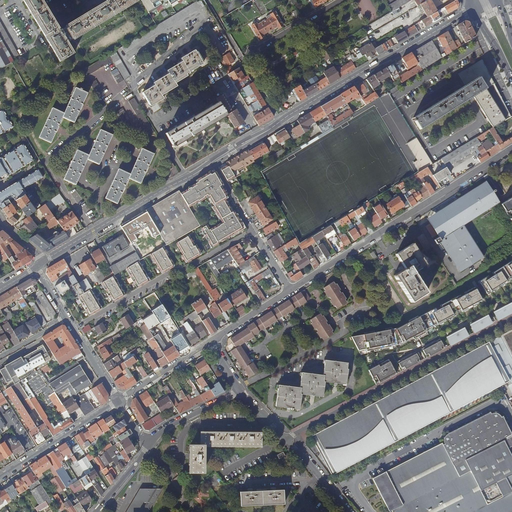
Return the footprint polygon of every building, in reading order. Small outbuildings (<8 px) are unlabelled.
[(73,40),(137,2),(136,0),(108,0),(65,27),(65,28),(60,31),(41,0),(22,0),(59,62),(73,54),(66,42),(72,39),(73,40)] [(141,0),(141,1),(148,12),(161,4),(160,2),(163,0),(167,0),(169,4),(175,0),(141,0)] [(397,0),(388,6),(391,12),(410,0),(397,0)] [(427,17),(430,16),(436,12),(437,12),(429,0),(428,0),(420,5),(427,17)] [(436,12),(440,18),(458,8),(459,4),(456,0),(437,12),(436,12)] [(198,3),(196,1),(173,15),(153,28),(120,47),(124,53),(200,7),(201,8),(203,7),(198,3)] [(275,12),(269,15),(271,17),(267,19),(257,25),(256,23),(251,26),(259,40),(264,37),(263,35),(276,26),(278,29),(283,26),(275,12)] [(430,16),(433,22),(440,18),(436,12),(430,16)] [(419,25),(422,29),(433,22),(430,16),(427,17),(418,23),(418,24),(419,25)] [(460,33),(465,43),(475,37),(468,22),(465,21),(456,26),(459,31),(457,32),(458,34),(460,33)] [(0,35),(13,58),(19,55),(0,22),(0,35)] [(404,31),(408,38),(417,32),(415,27),(413,29),(412,27),(404,31)] [(398,43),(408,38),(404,31),(397,35),(396,34),(394,35),(395,37),(394,37),(398,43)] [(442,34),(451,52),(461,46),(457,40),(453,42),(447,31),(442,34)] [(437,50),(442,58),(451,52),(442,34),(437,38),(440,43),(442,47),(440,48),(437,50)] [(432,41),(411,53),(422,70),(442,58),(437,50),(432,41)] [(377,55),(389,48),(386,42),(377,47),(374,49),(375,52),(377,55)] [(359,50),(355,53),(356,56),(353,58),(352,55),(349,56),(351,60),(352,62),(364,55),(366,57),(368,56),(369,58),(374,55),(373,53),(375,52),(374,49),(371,44),(359,50)] [(0,48),(0,67),(0,68),(9,63),(2,48),(0,48)] [(154,86),(142,93),(150,107),(163,99),(161,96),(176,87),(174,84),(187,76),(185,74),(202,64),(194,50),(180,59),(182,62),(167,71),(168,74),(153,83),(154,86)] [(114,51),(108,54),(108,55),(112,61),(116,69),(123,81),(129,77),(114,51)] [(329,58),(325,51),(321,53),(325,60),(329,58)] [(411,53),(401,59),(407,68),(414,63),(416,67),(413,69),(414,71),(411,73),(412,74),(410,75),(408,71),(399,77),(401,80),(402,82),(422,70),(411,53)] [(221,58),(221,57),(218,59),(227,74),(232,72),(228,65),(233,62),(228,54),(221,58)] [(86,76),(112,61),(108,55),(83,71),(86,76)] [(355,67),(367,60),(366,57),(364,55),(352,62),(355,67)] [(488,74),(485,67),(481,60),(458,74),(465,85),(413,118),(413,119),(412,120),(413,122),(414,121),(419,129),(473,96),(492,128),(510,117),(488,74)] [(343,66),(347,73),(355,69),(351,62),(351,61),(343,66)] [(397,61),(392,64),(396,72),(400,67),(397,61)] [(392,64),(386,68),(390,75),(392,80),(399,76),(396,72),(392,64)] [(336,70),(334,66),(323,73),(324,75),(329,84),(340,78),(336,70)] [(342,66),(336,70),(340,78),(347,73),(343,66),(342,66)] [(244,78),(238,68),(232,72),(227,74),(238,91),(244,87),(245,87),(240,80),(244,78)] [(386,68),(366,80),(372,89),(379,84),(378,82),(390,75),(386,68)] [(118,84),(123,81),(116,69),(110,72),(118,84)] [(322,82),(315,86),(318,90),(329,84),(324,75),(321,77),(321,78),(320,79),(322,82)] [(319,81),(315,76),(309,80),(309,79),(308,80),(309,82),(310,81),(312,84),(307,87),(308,88),(303,91),(307,97),(318,90),(315,86),(314,84),(319,81)] [(95,80),(89,84),(98,98),(103,95),(95,80)] [(267,108),(252,82),(248,85),(245,87),(244,87),(259,113),(267,108)] [(363,84),(355,89),(360,97),(368,91),(363,84)] [(303,91),(300,85),(294,89),(293,87),(292,88),(300,101),(307,97),(303,91)] [(273,117),(267,108),(259,113),(244,87),(238,91),(258,126),(273,117)] [(353,87),(340,95),(346,103),(355,98),(357,100),(361,98),(360,97),(355,89),(353,87)] [(82,89),(80,88),(79,90),(75,88),(63,113),(52,108),(39,138),(50,143),(62,117),(74,123),(87,93),(81,90),(82,89)] [(365,95),(361,98),(366,105),(378,97),(375,92),(370,95),(368,98),(365,95)] [(230,120),(234,127),(243,122),(233,106),(230,102),(228,103),(222,94),(216,98),(218,102),(227,115),(230,120)] [(340,95),(320,107),(326,115),(328,119),(328,120),(332,126),(353,113),(351,111),(350,109),(335,118),(336,120),(335,121),(332,120),(331,119),(333,118),(330,114),(329,115),(328,114),(340,107),(341,108),(342,109),(344,108),(343,107),(344,106),(343,105),(346,103),(340,95)] [(154,132),(134,98),(128,101),(148,135),(154,132)] [(173,148),(227,115),(218,102),(165,134),(172,146),(171,146),(172,148),(173,147),(173,148)] [(320,107),(309,113),(315,122),(326,115),(320,107)] [(122,109),(116,112),(130,135),(135,131),(122,109)] [(309,113),(296,121),(299,125),(304,133),(309,130),(308,129),(316,124),(315,122),(309,113)] [(328,120),(318,126),(322,133),(332,126),(328,120)] [(304,133),(299,125),(291,130),(292,131),(289,132),(293,139),(304,133)] [(333,127),(301,146),(303,149),(334,129),(333,127)] [(273,135),(276,139),(277,141),(288,135),(284,128),(273,135)] [(500,150),(511,142),(511,138),(511,137),(506,141),(505,140),(503,141),(504,142),(502,143),(492,128),(488,130),(491,135),(497,145),(500,150)] [(112,135),(100,130),(88,155),(77,150),(63,180),(75,185),(87,160),(98,165),(112,135)] [(486,137),(491,135),(488,130),(476,138),(479,142),(486,137)] [(273,135),(267,138),(271,144),(274,142),(274,141),(276,139),(273,135)] [(493,147),(497,145),(491,135),(486,137),(488,140),(493,147)] [(432,164),(416,138),(407,144),(417,160),(413,163),(419,172),(427,167),(432,164)] [(480,163),(489,157),(481,145),(479,142),(476,138),(441,159),(446,168),(477,149),(481,155),(476,157),(480,163)] [(489,157),(500,150),(497,145),(493,147),(488,140),(481,145),(489,157)] [(258,146),(248,151),(253,160),(268,152),(262,141),(257,144),(258,146)] [(140,184),(153,154),(141,149),(129,174),(118,169),(104,199),(116,204),(128,179),(140,184)] [(286,155),(282,149),(270,156),(274,162),(286,155)] [(248,150),(226,162),(227,164),(235,177),(239,175),(237,171),(236,170),(246,164),(247,166),(249,165),(247,163),(248,162),(249,163),(253,161),(253,160),(248,151),(248,150)] [(223,168),(220,169),(227,181),(230,180),(230,181),(235,178),(235,177),(227,164),(222,167),(223,168)] [(427,167),(419,172),(416,173),(422,183),(421,184),(423,187),(417,191),(421,197),(422,199),(434,192),(428,182),(425,183),(422,178),(429,173),(431,177),(436,185),(438,184),(437,182),(432,175),(427,167)] [(450,175),(446,168),(432,175),(437,182),(450,175)] [(209,244),(211,248),(218,244),(217,242),(220,240),(221,242),(230,236),(231,237),(243,230),(242,228),(244,226),(237,214),(235,214),(234,211),(231,212),(230,210),(231,209),(228,205),(227,206),(226,203),(227,203),(225,199),(227,198),(220,185),(222,184),(215,172),(213,173),(211,175),(209,172),(197,180),(198,182),(197,183),(190,187),(190,188),(180,193),(180,194),(187,204),(188,207),(198,202),(204,199),(204,198),(207,196),(213,206),(212,207),(214,211),(215,210),(216,212),(215,213),(218,217),(219,217),(223,223),(220,225),(219,224),(210,229),(207,225),(201,228),(202,231),(204,235),(205,235),(206,237),(205,237),(208,242),(208,241),(210,243),(209,244)] [(411,182),(414,187),(416,186),(414,182),(414,180),(418,178),(416,174),(410,178),(412,182),(411,182)] [(415,201),(421,197),(417,191),(414,187),(411,182),(409,178),(405,180),(407,184),(409,183),(412,188),(408,191),(410,195),(415,201)] [(426,219),(438,237),(452,228),(442,213),(487,184),(485,181),(426,219)] [(411,207),(416,203),(415,201),(410,195),(409,195),(410,197),(409,197),(403,189),(406,188),(402,182),(397,185),(400,190),(411,207)] [(491,191),(487,184),(442,213),(452,228),(438,237),(434,240),(436,244),(440,242),(461,274),(485,259),(463,225),(498,202),(497,200),(497,199),(492,192),(493,192),(494,192),(495,191),(495,190),(494,190),(493,189),(492,190),(491,191)] [(181,236),(200,226),(180,194),(180,193),(178,191),(146,210),(148,214),(166,245),(181,236)] [(64,202),(59,194),(45,204),(49,211),(60,203),(61,204),(64,202)] [(29,202),(24,195),(15,200),(17,203),(16,204),(18,206),(19,206),(21,209),(29,202)] [(248,202),(255,214),(265,208),(257,196),(248,202)] [(511,196),(504,202),(501,204),(506,212),(509,210),(511,213),(511,212),(511,196)] [(398,197),(386,204),(391,213),(403,206),(398,197)] [(30,203),(29,202),(21,209),(27,217),(29,216),(36,211),(30,203)] [(10,204),(2,209),(8,218),(11,216),(16,212),(10,204)] [(49,211),(45,204),(41,207),(39,209),(47,222),(54,218),(49,211)] [(380,219),(387,215),(381,204),(373,209),(376,214),(380,219)] [(354,211),(359,219),(361,217),(359,214),(364,211),(364,210),(361,207),(354,211)] [(265,208),(255,214),(262,225),(272,219),(265,208)] [(367,232),(364,227),(359,219),(354,211),(346,216),(349,220),(354,217),(358,222),(356,224),(357,226),(356,227),(355,224),(353,226),(360,236),(367,232)] [(74,224),(78,221),(72,212),(67,215),(73,224),(74,224)] [(166,245),(148,214),(143,218),(161,248),(163,247),(166,245)] [(374,227),(382,222),(380,219),(376,214),(371,218),(369,215),(368,217),(374,227)] [(63,231),(65,233),(75,226),(74,224),(73,224),(67,215),(57,223),(58,223),(63,231)] [(8,218),(6,220),(7,222),(12,225),(17,222),(13,218),(11,216),(8,218)] [(20,229),(26,234),(37,228),(31,221),(32,220),(29,216),(27,217),(22,221),(25,224),(26,223),(27,224),(20,229)] [(353,241),(360,236),(353,226),(349,220),(346,216),(338,221),(340,224),(342,227),(348,223),(351,228),(348,230),(349,231),(348,232),(353,241)] [(54,218),(47,222),(45,223),(48,229),(58,223),(57,223),(54,218)] [(131,225),(132,226),(139,238),(146,249),(149,255),(150,254),(155,252),(136,221),(131,225)] [(336,235),(344,247),(350,243),(346,236),(344,237),(344,236),(340,238),(339,237),(339,236),(341,235),(336,227),(340,224),(338,221),(330,225),(336,235)] [(275,222),(263,229),(266,234),(269,232),(270,233),(272,232),(272,231),(274,229),(278,226),(275,222)] [(123,223),(120,226),(130,243),(134,241),(133,239),(136,237),(137,239),(139,238),(132,226),(129,228),(127,229),(123,223)] [(368,234),(372,231),(368,224),(364,227),(367,232),(368,234)] [(326,239),(336,235),(330,225),(321,231),(325,236),(326,239)] [(0,243),(10,237),(2,230),(0,231),(0,243)] [(65,233),(63,231),(59,234),(58,233),(56,232),(55,232),(54,233),(53,234),(53,235),(53,236),(53,237),(49,239),(46,242),(37,234),(28,239),(43,251),(46,252),(68,239),(65,233)] [(315,242),(325,236),(321,231),(312,237),(315,242)] [(189,235),(176,243),(182,254),(181,255),(185,261),(186,263),(187,262),(200,255),(201,254),(200,252),(196,245),(193,246),(192,245),(191,243),(192,242),(189,235)] [(113,241),(111,242),(102,247),(108,258),(128,246),(122,236),(113,241)] [(266,241),(272,250),(281,245),(279,241),(277,242),(275,240),(277,239),(275,236),(273,237),(266,241)] [(16,255),(25,250),(10,237),(0,243),(0,244),(8,258),(12,256),(5,246),(9,244),(11,247),(10,248),(11,249),(12,248),(15,254),(16,255)] [(305,248),(315,242),(312,237),(298,244),(300,248),(301,249),(305,256),(310,263),(314,269),(319,265),(312,255),(310,255),(307,250),(307,251),(305,248)] [(273,252),(280,262),(287,258),(282,250),(285,248),(286,250),(293,245),(294,246),(298,244),(295,238),(273,252)] [(329,256),(321,243),(318,246),(325,258),(329,256)] [(413,243),(396,254),(405,269),(394,276),(411,302),(426,292),(413,272),(426,264),(413,243)] [(322,263),(327,260),(325,258),(318,246),(313,249),(316,253),(322,263)] [(166,254),(167,253),(163,247),(161,248),(155,252),(150,254),(161,272),(162,273),(163,272),(163,273),(173,267),(174,266),(173,264),(174,264),(170,258),(168,259),(167,256),(166,254)] [(99,249),(90,254),(92,258),(96,263),(104,258),(99,249)] [(140,260),(149,255),(146,249),(141,252),(142,253),(138,256),(140,260)] [(296,263),(305,256),(301,249),(299,250),(291,255),(296,263)] [(8,258),(15,270),(31,261),(32,255),(25,250),(16,255),(18,259),(15,261),(12,256),(8,258)] [(234,259),(227,250),(213,258),(206,262),(217,280),(221,277),(222,277),(217,270),(234,259)] [(137,254),(136,252),(114,265),(115,266),(119,264),(122,269),(123,270),(140,260),(138,256),(137,254)] [(319,265),(322,263),(316,253),(312,255),(319,265)] [(253,256),(247,261),(238,266),(241,271),(250,265),(256,276),(257,276),(259,274),(263,272),(253,256)] [(299,270),(310,263),(305,256),(296,263),(295,263),(299,270)] [(96,263),(92,258),(79,266),(85,275),(88,273),(89,274),(90,274),(91,273),(93,272),(92,270),(95,269),(97,272),(95,274),(94,275),(99,284),(106,280),(96,263)] [(66,279),(68,277),(73,275),(63,259),(47,269),(46,273),(51,282),(58,278),(56,274),(66,268),(68,272),(60,277),(52,283),(54,287),(64,280),(66,279)] [(139,261),(127,268),(128,270),(128,271),(130,275),(131,275),(132,277),(131,277),(134,281),(135,283),(137,288),(139,286),(139,287),(149,281),(151,280),(148,276),(147,274),(145,269),(144,270),(143,268),(144,268),(141,263),(140,264),(139,261)] [(488,276),(479,281),(486,293),(490,290),(491,292),(507,282),(506,281),(511,276),(511,262),(511,261),(493,272),(495,275),(489,278),(488,276)] [(295,281),(303,276),(299,270),(295,263),(291,266),(294,269),(296,273),(293,275),(291,271),(287,274),(291,280),(295,281)] [(114,265),(110,267),(114,275),(119,273),(115,266),(114,265)] [(218,304),(219,303),(217,301),(218,300),(197,267),(194,269),(196,273),(208,292),(210,295),(214,302),(216,305),(218,304)] [(275,277),(269,268),(266,269),(269,273),(272,279),(275,277)] [(196,273),(194,269),(191,271),(185,274),(187,278),(196,273)] [(266,269),(263,272),(259,274),(262,278),(269,273),(266,269)] [(68,277),(66,279),(67,280),(68,280),(69,279),(73,285),(72,286),(78,296),(84,293),(79,285),(73,275),(68,277)] [(114,276),(101,283),(103,285),(102,286),(103,288),(104,287),(106,292),(108,296),(109,296),(110,298),(109,298),(112,302),(114,301),(123,296),(125,295),(123,290),(122,291),(121,289),(122,288),(119,284),(117,282),(118,282),(116,278),(115,278),(114,276)] [(261,302),(266,299),(254,282),(259,278),(257,276),(256,276),(248,282),(261,302)] [(30,278),(16,287),(22,296),(26,294),(27,295),(23,298),(25,301),(29,308),(34,316),(41,326),(41,327),(46,323),(29,294),(35,290),(37,292),(36,293),(52,320),(54,319),(56,312),(35,280),(30,278)] [(54,287),(59,295),(69,288),(64,280),(54,287)] [(79,285),(84,293),(92,288),(87,280),(79,285)] [(334,306),(336,309),(346,303),(344,300),(340,294),(338,291),(334,285),(333,282),(323,288),(325,291),(329,297),(331,300),(334,306)] [(16,287),(0,296),(0,309),(22,296),(16,287)] [(436,308),(427,313),(433,325),(437,323),(438,325),(454,316),(453,315),(461,310),(462,312),(478,303),(477,301),(481,299),(475,287),(465,292),(466,294),(461,297),(460,295),(441,305),(443,307),(437,310),(436,308)] [(90,289),(78,297),(79,299),(81,304),(82,303),(83,305),(82,305),(85,310),(86,309),(87,311),(86,312),(88,316),(91,315),(100,310),(100,309),(102,308),(99,304),(98,302),(96,298),(95,298),(94,296),(95,296),(92,291),(92,292),(90,289)] [(228,297),(234,305),(246,297),(241,289),(228,297)] [(254,337),(253,335),(309,299),(304,291),(294,297),(295,298),(289,302),(288,300),(276,308),(277,309),(272,313),(271,311),(259,319),(260,321),(254,324),(253,323),(247,327),(248,328),(242,332),(241,330),(235,334),(236,336),(230,340),(236,348),(231,352),(235,358),(237,356),(241,362),(238,364),(243,370),(246,368),(248,370),(245,371),(250,378),(258,372),(255,366),(256,365),(254,362),(251,364),(248,358),(249,357),(245,351),(244,352),(240,346),(254,337)] [(152,303),(158,299),(154,292),(143,299),(163,329),(168,326),(155,305),(154,306),(152,303)] [(197,314),(206,308),(205,306),(202,300),(200,298),(191,304),(195,311),(197,314)] [(223,312),(224,311),(232,306),(227,298),(225,299),(225,298),(223,299),(224,300),(219,303),(218,304),(223,312)] [(29,308),(25,301),(20,305),(24,311),(29,308)] [(214,318),(221,313),(216,305),(214,302),(211,304),(212,307),(209,309),(214,318)] [(511,305),(510,302),(493,311),(496,317),(499,316),(500,318),(511,312),(511,311),(511,309),(511,308),(511,305)] [(240,316),(246,312),(241,304),(235,308),(240,316)] [(3,315),(1,310),(0,310),(0,314),(2,318),(0,319),(0,320),(4,326),(9,323),(8,322),(7,321),(3,315)] [(3,315),(7,321),(13,317),(9,311),(3,315)] [(198,315),(197,314),(195,311),(185,317),(187,321),(192,319),(192,320),(199,316),(198,315)] [(426,329),(433,326),(433,325),(427,313),(399,328),(351,337),(356,347),(358,351),(359,350),(361,349),(362,349),(363,350),(366,349),(366,351),(376,349),(376,347),(380,346),(381,349),(392,346),(395,346),(396,345),(397,344),(413,336),(417,334),(418,336),(427,332),(426,329)] [(125,329),(133,324),(127,314),(120,319),(125,329)] [(320,314),(310,320),(312,323),(316,329),(318,332),(321,338),(323,341),(332,335),(331,332),(327,326),(325,323),(321,317),(320,314)] [(487,315),(470,324),(473,329),(475,328),(477,331),(489,324),(487,322),(490,320),(487,315)] [(31,319),(25,323),(32,333),(38,329),(38,328),(41,326),(34,316),(31,318),(31,319)] [(189,334),(193,331),(193,330),(191,326),(188,323),(187,321),(185,317),(183,318),(185,320),(185,321),(186,322),(183,324),(189,334)] [(211,335),(217,331),(208,317),(202,321),(211,335)] [(106,331),(102,323),(94,327),(99,336),(106,331)] [(14,328),(12,329),(16,336),(18,339),(22,338),(22,339),(29,335),(23,324),(16,328),(16,327),(14,328)] [(161,367),(168,362),(153,337),(144,324),(140,327),(144,332),(147,337),(148,340),(158,356),(156,358),(157,360),(156,360),(161,367)] [(0,340),(3,345),(9,341),(0,325),(0,334),(1,335),(0,335),(0,340)] [(14,345),(20,342),(19,341),(18,339),(16,336),(12,329),(10,325),(4,328),(10,338),(14,345)] [(70,351),(74,349),(79,349),(64,326),(62,325),(42,337),(50,350),(56,359),(70,351)] [(194,332),(199,339),(206,334),(200,325),(198,326),(196,328),(193,330),(193,331),(194,332)] [(154,327),(150,328),(153,335),(160,333),(161,337),(164,336),(162,331),(157,334),(154,327)] [(319,452),(331,475),(395,442),(394,441),(397,439),(398,440),(450,412),(450,411),(453,409),(454,410),(505,383),(504,381),(508,379),(509,381),(510,381),(510,380),(511,378),(511,328),(501,335),(489,341),(432,371),(433,372),(430,374),(429,373),(376,401),(377,402),(374,404),(373,402),(310,436),(313,441),(305,446),(312,454),(316,452),(317,453),(319,452)] [(464,328),(446,337),(449,342),(452,340),(453,343),(465,337),(464,334),(466,333),(464,328)] [(191,344),(199,339),(194,332),(187,337),(191,344)] [(168,362),(179,355),(173,346),(170,348),(169,347),(167,348),(158,334),(153,337),(168,362)] [(111,338),(97,346),(99,350),(104,359),(112,354),(107,345),(108,345),(112,342),(110,340),(112,339),(111,338)] [(428,353),(429,356),(442,349),(441,347),(443,345),(440,339),(427,346),(428,347),(423,350),(425,355),(428,353)] [(28,354),(38,370),(40,369),(47,364),(56,359),(50,350),(46,352),(42,345),(40,346),(40,347),(37,349),(28,354)] [(81,352),(79,349),(74,349),(70,351),(56,359),(59,364),(65,361),(72,357),(77,354),(78,355),(81,352)] [(154,371),(158,368),(148,352),(144,355),(145,357),(144,358),(148,365),(149,364),(150,364),(154,371)] [(403,366),(405,369),(417,362),(416,360),(419,358),(416,353),(412,355),(412,354),(397,362),(398,364),(398,363),(401,368),(403,366)] [(18,360),(27,376),(38,370),(28,354),(19,359),(18,360)] [(103,364),(108,372),(115,367),(115,366),(121,362),(117,355),(103,364)] [(137,360),(134,355),(128,358),(123,362),(126,367),(137,360)] [(6,365),(16,383),(18,382),(27,376),(18,360),(16,361),(15,360),(6,365)] [(200,375),(210,369),(204,360),(195,366),(200,375)] [(278,385),(276,406),(291,408),(291,410),(293,410),(293,408),(299,409),(301,394),(322,397),(324,382),(345,384),(347,370),(346,369),(347,363),(325,360),(323,375),(301,373),(299,388),(278,385)] [(376,366),(368,370),(375,384),(389,376),(390,377),(396,374),(388,360),(381,363),(381,364),(378,365),(378,366),(377,367),(376,366)] [(49,378),(47,380),(56,395),(57,395),(67,389),(73,397),(74,400),(80,396),(78,392),(91,384),(77,361),(75,363),(49,378)] [(125,389),(136,382),(126,367),(123,362),(115,367),(108,372),(112,378),(121,371),(124,375),(114,382),(118,387),(122,388),(125,389)] [(47,364),(40,369),(47,380),(49,378),(45,372),(50,369),(47,364)] [(0,380),(4,387),(5,389),(11,386),(16,383),(6,365),(4,366),(5,367),(0,369),(0,371),(3,376),(0,377),(0,380)] [(144,377),(147,375),(141,365),(137,368),(144,377)] [(27,376),(18,382),(34,408),(43,422),(50,432),(52,436),(74,423),(68,414),(66,411),(66,410),(62,404),(57,395),(56,395),(47,380),(40,369),(38,370),(27,376)] [(200,396),(204,402),(215,397),(212,392),(202,377),(197,380),(203,389),(204,388),(206,391),(206,392),(200,396)] [(193,408),(204,402),(200,396),(189,379),(187,381),(191,386),(194,391),(193,391),(196,395),(198,397),(192,400),(191,397),(189,395),(186,397),(193,408)] [(16,383),(11,386),(14,391),(19,389),(31,409),(34,408),(18,382),(16,383)] [(101,384),(91,389),(101,405),(106,402),(108,394),(101,384)] [(5,389),(1,392),(3,395),(7,393),(32,432),(29,434),(37,446),(45,441),(43,437),(36,426),(30,417),(14,391),(11,386),(5,389)] [(212,392),(215,397),(224,392),(221,387),(212,392)] [(173,405),(179,414),(193,408),(186,397),(182,391),(180,392),(182,396),(181,397),(185,404),(179,407),(173,397),(168,390),(165,392),(168,397),(173,405)] [(154,402),(147,391),(138,397),(146,408),(154,402)] [(79,407),(84,416),(94,409),(86,396),(84,393),(80,396),(74,400),(79,407)] [(66,411),(68,414),(79,407),(74,400),(73,397),(62,404),(66,410),(66,411)] [(155,405),(161,413),(173,405),(168,397),(155,405)] [(132,401),(131,408),(141,424),(148,419),(135,399),(132,401)] [(7,401),(7,402),(18,419),(20,418),(9,400),(7,401)] [(392,511),(511,511),(511,433),(503,415),(501,416),(500,415),(500,414),(499,413),(498,413),(497,412),(496,412),(495,412),(494,412),(493,412),(492,412),(491,413),(490,411),(448,433),(447,434),(446,434),(446,435),(445,436),(445,437),(444,438),(444,439),(444,440),(444,441),(444,442),(444,443),(443,444),(442,442),(386,472),(372,479),(389,511),(392,511)] [(36,426),(43,437),(50,432),(43,422),(39,424),(34,414),(30,417),(36,426)] [(161,414),(142,426),(145,430),(149,431),(166,421),(161,414)] [(111,416),(104,421),(108,427),(115,423),(114,421),(115,419),(114,417),(112,418),(111,416)] [(103,419),(97,422),(101,428),(102,431),(108,427),(104,421),(103,419)] [(127,425),(124,419),(112,426),(116,432),(124,427),(127,425)] [(96,423),(87,429),(89,431),(94,438),(98,435),(96,432),(100,429),(96,423)] [(124,427),(116,432),(113,433),(115,435),(117,433),(118,435),(126,430),(124,427)] [(132,433),(130,429),(117,437),(118,439),(122,437),(123,439),(127,437),(132,433)] [(84,434),(89,442),(94,439),(94,438),(89,431),(84,434)] [(82,432),(75,437),(77,440),(83,449),(90,444),(89,442),(84,434),(82,432)] [(262,433),(201,433),(201,447),(190,447),(190,472),(204,472),(204,447),(262,447),(262,433)] [(127,437),(123,439),(119,441),(120,444),(124,450),(126,453),(133,449),(131,446),(132,446),(127,437)] [(10,438),(4,442),(12,453),(13,455),(24,448),(19,441),(16,442),(15,439),(12,441),(10,438)] [(68,446),(72,453),(74,455),(77,460),(86,474),(95,469),(91,464),(89,460),(76,441),(68,446)] [(0,444),(0,452),(4,458),(12,453),(4,442),(0,444)] [(65,443),(57,448),(62,456),(70,452),(71,453),(72,453),(68,446),(65,443)] [(106,450),(111,458),(116,465),(119,470),(126,465),(123,459),(119,461),(113,452),(117,448),(115,444),(112,446),(111,446),(106,450)] [(57,448),(53,451),(60,461),(64,459),(62,456),(57,448)] [(130,459),(126,453),(124,450),(120,452),(126,462),(130,459)] [(53,451),(45,455),(66,487),(68,486),(69,486),(73,483),(65,470),(61,464),(60,461),(53,451)] [(106,451),(102,453),(103,454),(100,456),(105,464),(109,461),(108,459),(110,458),(106,451)] [(45,455),(29,466),(35,475),(36,476),(39,474),(40,474),(41,476),(42,475),(41,473),(49,468),(53,474),(48,477),(59,492),(63,490),(64,489),(66,487),(45,455)] [(95,469),(97,473),(100,471),(94,462),(91,464),(95,469)] [(105,473),(109,471),(106,467),(105,468),(100,462),(97,464),(103,473),(105,472),(105,473)] [(90,480),(98,474),(97,473),(95,469),(86,474),(90,480)] [(21,477),(22,478),(28,488),(39,505),(46,501),(50,498),(41,484),(37,479),(36,476),(35,475),(33,476),(30,471),(21,477)] [(110,485),(114,480),(109,472),(108,473),(109,474),(105,476),(110,485)] [(93,484),(90,480),(86,474),(79,479),(79,480),(81,483),(85,489),(87,489),(86,488),(93,484)] [(16,482),(12,484),(18,494),(28,488),(22,478),(18,480),(17,479),(15,480),(16,482)] [(12,484),(4,489),(11,499),(16,496),(18,494),(12,484)] [(101,496),(103,493),(97,484),(94,486),(101,496)] [(68,486),(66,487),(64,489),(70,497),(73,495),(68,486)] [(147,511),(163,488),(140,488),(125,511),(147,511)] [(241,492),(241,506),(284,504),(283,490),(275,490),(275,488),(271,489),(271,491),(252,492),(252,490),(248,490),(248,492),(241,492)] [(0,489),(0,498),(2,501),(5,499),(7,501),(11,499),(4,489),(1,491),(0,489)] [(81,505),(91,498),(86,490),(76,497),(81,505)] [(69,511),(63,503),(57,493),(53,496),(61,507),(59,508),(61,511),(65,508),(67,511),(69,511)] [(85,511),(81,505),(76,497),(75,496),(73,497),(74,499),(73,500),(75,503),(75,504),(79,510),(76,511),(77,511),(85,511)] [(69,511),(77,511),(76,511),(69,499),(65,502),(63,503),(69,511)] [(46,501),(39,505),(35,507),(35,508),(37,511),(48,505),(47,504),(46,501)]
